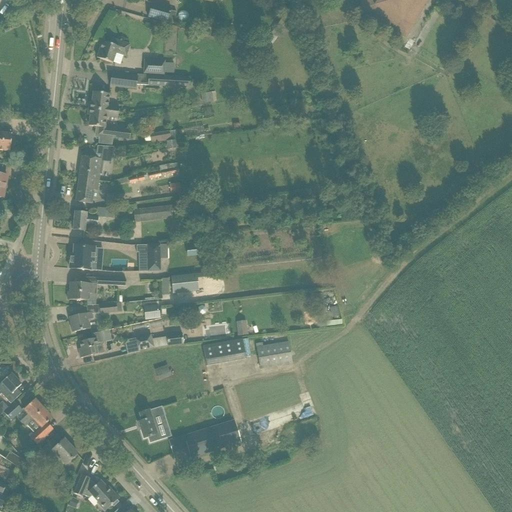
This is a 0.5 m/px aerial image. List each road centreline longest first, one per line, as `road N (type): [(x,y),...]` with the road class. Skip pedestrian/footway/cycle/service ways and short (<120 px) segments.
road 1 (tertiary): [(169,511),(62,383),(37,311),(37,260)]
road 2 (tertiary): [(37,260),(62,0)]
